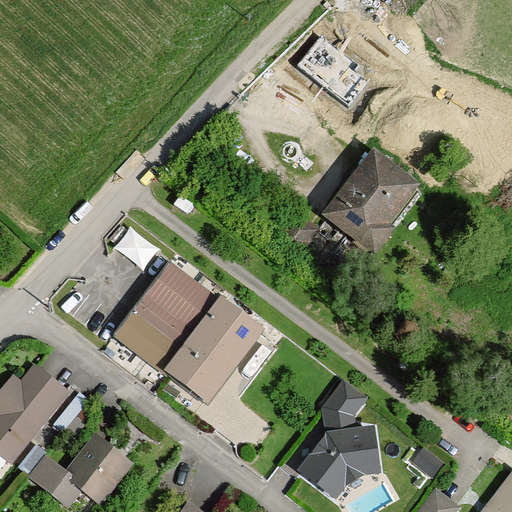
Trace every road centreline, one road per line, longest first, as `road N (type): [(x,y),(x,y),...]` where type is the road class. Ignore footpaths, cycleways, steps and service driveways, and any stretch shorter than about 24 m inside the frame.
road 1 (unclassified): [(19,307),(125,184),(312,0)]
road 2 (residential): [(287,511),(19,307)]
